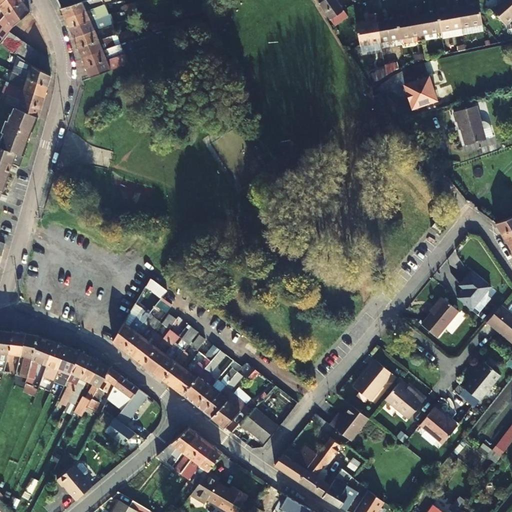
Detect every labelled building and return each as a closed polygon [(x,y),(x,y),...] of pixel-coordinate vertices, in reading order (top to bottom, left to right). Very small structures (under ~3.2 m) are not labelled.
[(20,0),(3,0),(0,3),(0,9),(0,11),(0,19),(22,1),(20,0)] [(88,0),(59,8),(64,18),(86,10),(103,4),(101,0),(88,0)] [(318,0),(318,3),(317,4),(328,20),(342,10),(334,0),(318,0)] [(448,8),(435,10),(439,31),(440,39),(461,35),(459,28),(454,0),(452,0),(447,1),(448,8)] [(481,24),(477,3),(463,5),(462,0),(454,0),(459,28),(481,24)] [(511,16),(511,6),(506,0),(496,0),(497,1),(487,9),(501,26),(511,16)] [(11,28),(29,13),(22,1),(0,19),(0,25),(2,24),(8,32),(11,28)] [(439,31),(435,10),(422,12),(421,5),(413,7),(418,35),(439,31)] [(418,35),(413,7),(405,8),(406,15),(394,17),(397,39),(418,35)] [(68,27),(107,13),(105,9),(88,15),(86,10),(64,18),(68,27)] [(342,10),(328,20),(333,26),(347,16),(342,10)] [(397,39),(394,17),(382,19),(381,12),(373,14),(378,42),(397,39)] [(73,38),(99,28),(97,22),(109,18),(107,13),(68,27),(73,38)] [(378,42),(373,14),(366,15),(367,22),(354,24),(358,45),(378,42)] [(189,15),(176,18),(178,26),(191,22),(189,15)] [(73,38),(77,46),(112,35),(115,33),(113,29),(104,32),(102,27),(99,28),(73,38)] [(134,35),(132,29),(119,33),(120,38),(134,35)] [(47,59),(8,33),(1,42),(41,69),(47,59)] [(77,46),(81,57),(115,44),(112,35),(77,46)] [(123,53),(120,43),(115,44),(81,57),(85,67),(123,53)] [(123,53),(85,67),(89,76),(127,63),(123,53)] [(50,75),(27,62),(23,70),(13,66),(11,71),(47,87),(50,75)] [(384,76),(393,71),(392,67),(382,69),(383,73),(383,75),(384,76)] [(47,87),(11,71),(10,76),(25,83),(23,88),(44,97),(47,87)] [(375,82),(384,76),(383,75),(383,73),(374,74),(375,82)] [(44,97),(23,88),(19,86),(17,91),(6,87),(5,93),(41,107),(44,97)] [(41,107),(5,93),(4,96),(16,102),(14,106),(38,117),(41,107)] [(0,192),(11,163),(18,166),(27,141),(24,140),(26,136),(29,137),(38,117),(14,106),(10,105),(8,111),(4,110),(0,120),(0,192)] [(487,139),(476,105),(454,112),(457,122),(460,121),(467,145),(487,139)] [(511,215),(495,223),(493,223),(494,224),(501,235),(502,234),(511,229),(511,215)] [(438,235),(443,229),(442,228),(434,222),(429,227),(437,234),(438,235)] [(511,229),(502,234),(501,235),(507,245),(509,244),(511,242),(511,229)] [(461,287),(454,296),(469,308),(488,284),(467,268),(456,283),(461,287)] [(161,297),(166,291),(150,278),(145,285),(161,297)] [(439,309),(434,315),(424,327),(439,338),(460,312),(443,298),(436,307),(439,309)] [(511,312),(500,303),(486,320),(511,341),(511,312)] [(122,348),(146,317),(142,313),(131,327),(124,322),(112,341),(122,348)] [(133,356),(146,338),(141,334),(153,318),(148,314),(146,317),(122,348),(133,356)] [(161,324),(169,329),(175,320),(169,315),(161,324)] [(146,338),(133,356),(142,364),(169,329),(161,324),(149,341),(146,338)] [(188,344),(196,333),(189,327),(181,338),(185,341),(188,344)] [(169,329),(142,364),(152,371),(166,353),(178,336),(169,329)] [(0,330),(0,370),(3,371),(12,332),(0,330)] [(12,332),(3,371),(10,372),(14,354),(19,354),(25,333),(12,332)] [(25,333),(19,354),(25,356),(21,375),(26,377),(28,369),(30,359),(36,335),(25,333)] [(36,335),(30,359),(45,364),(52,342),(36,335)] [(193,347),(196,350),(204,339),(198,335),(190,345),(193,347)] [(188,344),(185,341),(172,358),(166,353),(152,371),(162,378),(188,344)] [(45,364),(57,369),(65,346),(52,342),(45,364)] [(172,387),(186,368),(180,364),(193,347),(190,345),(188,344),(162,378),(172,387)] [(65,382),(70,372),(79,351),(65,346),(57,369),(54,378),(65,382)] [(70,372),(79,377),(89,356),(79,351),(70,372)] [(196,405),(212,386),(207,383),(212,376),(209,373),(221,359),(215,355),(210,360),(181,393),(196,405)] [(89,356),(79,377),(88,381),(99,361),(89,356)] [(210,360),(206,357),(196,369),(189,364),(186,368),(172,387),(181,393),(210,360)] [(352,386),(369,399),(390,372),(374,359),(352,386)] [(99,361),(88,381),(93,384),(89,393),(84,390),(78,403),(87,407),(108,366),(99,361)] [(480,400),(497,379),(477,364),(472,371),(475,374),(464,388),(480,400)] [(108,366),(87,407),(94,411),(99,402),(95,400),(101,390),(104,392),(110,382),(114,385),(120,374),(108,366)] [(232,367),(225,375),(230,380),(237,372),(232,367)] [(42,374),(28,369),(26,377),(25,382),(37,388),(42,374)] [(230,380),(203,411),(211,416),(232,393),(233,393),(229,390),(242,375),(237,372),(230,380)] [(37,388),(49,393),(52,383),(54,379),(42,374),(37,388)] [(114,385),(101,408),(123,424),(146,394),(120,374),(114,385)] [(212,386),(196,405),(203,411),(230,380),(225,375),(220,382),(217,379),(212,386)] [(68,400),(76,383),(70,380),(62,397),(68,400)] [(398,382),(384,399),(407,418),(422,399),(411,389),(409,391),(398,382)] [(58,397),(63,387),(52,383),(49,393),(58,397)] [(76,383),(68,400),(72,403),(82,386),(76,383)] [(233,393),(232,393),(244,404),(249,398),(238,387),(233,393)] [(211,416),(231,432),(242,420),(235,414),(244,404),(232,393),(211,416)] [(368,418),(351,405),(342,416),(338,413),(329,424),(337,429),(351,440),(368,418)] [(276,425),(254,407),(239,426),(245,431),(246,429),(263,442),(276,425)] [(456,427),(433,408),(419,425),(442,443),(456,427)] [(179,448),(182,451),(194,434),(195,433),(187,427),(155,455),(165,461),(179,448)] [(194,434),(182,451),(187,455),(176,470),(179,472),(203,441),(204,439),(195,433),(194,434)] [(403,446),(407,441),(400,435),(396,440),(403,446)] [(322,496),(330,484),(315,474),(337,446),(336,445),(338,442),(337,441),(331,437),(317,454),(306,469),(298,481),(322,496)] [(194,469),(198,463),(211,447),(212,446),(204,439),(203,441),(179,472),(182,474),(189,465),(194,469)] [(306,469),(317,454),(305,445),(293,460),(282,453),(273,464),(298,481),(306,469)] [(199,482),(208,470),(221,453),(212,446),(211,447),(198,463),(203,467),(194,479),(199,482)] [(495,461),(498,456),(493,451),(489,456),(495,461)] [(171,466),(176,459),(172,456),(167,463),(171,466)] [(147,464),(148,465),(153,469),(159,462),(154,457),(147,464)] [(69,494),(75,500),(91,486),(73,464),(55,479),(61,486),(62,485),(65,488),(64,489),(68,495),(69,494)] [(322,496),(346,511),(357,492),(346,485),(346,486),(343,484),(342,479),(346,472),(341,468),(330,484),(322,496)] [(219,478),(208,470),(199,482),(191,493),(204,502),(206,497),(228,511),(235,511),(246,496),(233,487),(230,491),(216,482),(219,478)] [(375,511),(383,501),(367,489),(367,490),(360,500),(352,511),(375,511)] [(310,509),(286,496),(280,507),(289,511),(307,511),(309,510),(310,509)] [(120,500),(112,511),(136,511),(138,510),(140,511),(147,511),(150,508),(133,498),(129,505),(120,500)] [(450,511),(454,511),(462,503),(455,498),(446,508),(450,511)] [(11,511),(0,500),(0,511),(11,511)]
